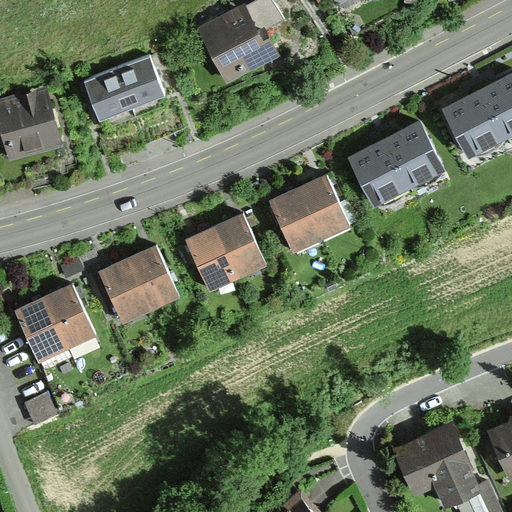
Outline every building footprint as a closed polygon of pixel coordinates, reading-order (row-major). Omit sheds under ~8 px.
[(239,1),(193,25),(222,82),(268,58),(239,1)] [(159,55),(88,85),(104,123),(175,92),(159,55)] [(511,76),(480,93),(504,138),(511,137),(511,76)] [(57,90),(3,103),(18,163),(71,150),(57,90)] [(504,138),(480,93),(447,110),(471,155),(480,155),(491,152),(499,146),(504,138)] [(441,170),(418,125),(385,141),(409,186),(418,186),(429,183),(437,177),(441,170)] [(409,186),(385,141),(353,158),(377,203),(386,203),(396,200),(404,194),(409,186)] [(322,175),(295,187),(318,236),(344,224),(322,175)] [(295,187),(269,199),(291,248),(318,236),(295,187)] [(238,214),(212,226),(234,275),(261,263),(238,214)] [(212,226),(185,238),(208,287),(234,275),(212,226)] [(152,247),(125,259),(148,308),(174,296),(152,247)] [(125,259),(99,271),(122,320),(148,308),(125,259)] [(67,285),(40,297),(63,347),(89,334),(67,285)] [(40,297),(14,309),(37,359),(63,347),(40,297)] [(47,395),(25,404),(33,423),(55,415),(47,395)] [(509,421),(488,431),(510,480),(511,479),(511,415),(510,416),(509,421)] [(447,424),(394,449),(415,494),(435,484),(445,506),(465,497),(472,511),(500,511),(486,482),(477,486),(447,424)] [(319,511),(299,490),(276,511),(319,511)]
